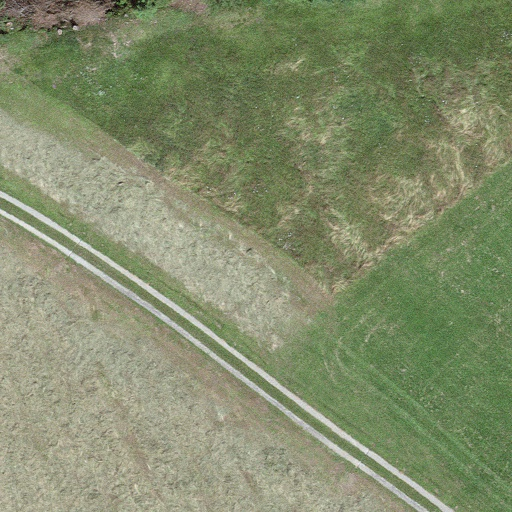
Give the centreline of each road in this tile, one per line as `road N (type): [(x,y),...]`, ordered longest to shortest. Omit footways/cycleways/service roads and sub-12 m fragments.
road 1 (track): [(0,209),(141,291),(433,511)]
road 2 (track): [(0,64),(361,0)]
